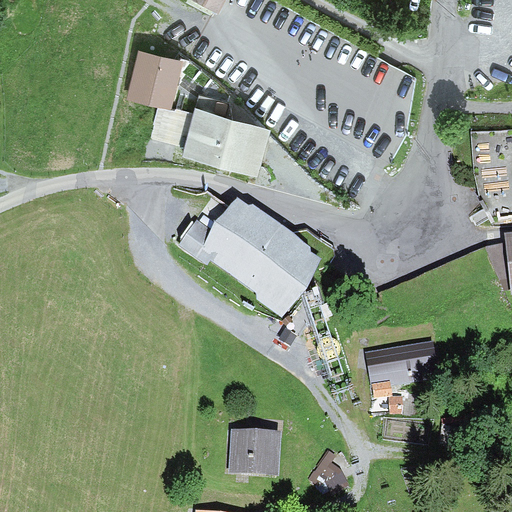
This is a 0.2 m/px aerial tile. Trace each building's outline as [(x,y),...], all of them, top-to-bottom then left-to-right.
[(221,0),(205,0),(202,7),(208,10),(211,4),(218,8),(221,0)] [(191,149),(253,165),(261,133),(221,123),(227,101),(201,95),(188,135),(194,136),(191,149)] [(160,103),(152,137),(184,145),(192,110),(160,103)] [(482,208),(494,227),(511,225),(511,131),(471,133),(474,173),(477,188),(482,208)] [(282,312),(312,269),(327,266),(333,258),(332,253),(313,239),(307,240),(300,235),(290,237),(282,232),(280,232),(275,239),(234,210),(221,229),(223,230),(215,242),(199,230),(187,247),(204,259),(207,254),(248,283),(252,282),(262,289),(263,299),(282,312)] [(511,247),(487,251),(498,276),(511,274),(511,247)] [(486,285),(500,279),(498,276),(487,251),(473,256),(486,285)] [(460,262),(473,291),(486,285),(473,256),(460,262)] [(447,268),(459,297),(473,291),(460,262),(447,268)] [(329,266),(318,280),(333,293),(345,279),(329,266)] [(433,274),(446,302),(459,297),(447,268),(433,274)] [(420,280),(433,308),(446,302),(433,274),(420,280)] [(407,286),(419,314),(433,308),(420,280),(407,286)] [(394,291),(406,320),(419,314),(407,286),(394,291)] [(380,298),(392,326),(406,320),(394,291),(380,298)] [(423,376),(423,372),(437,369),(434,349),(403,354),(402,351),(370,356),(375,386),(420,379),(423,376)] [(236,430),(233,470),(275,472),(277,441),(243,439),(243,430),(236,430)]
